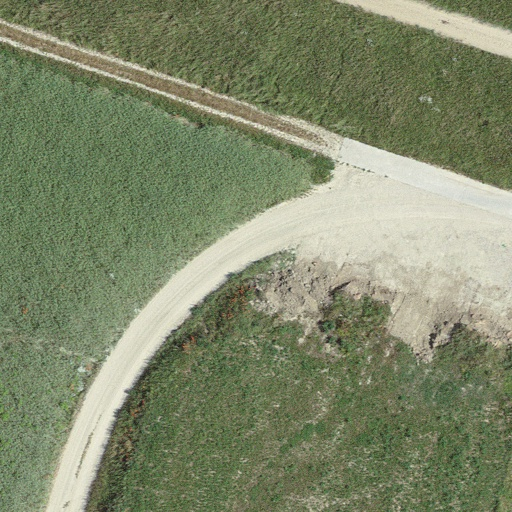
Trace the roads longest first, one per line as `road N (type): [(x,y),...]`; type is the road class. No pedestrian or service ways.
road 1 (track): [(511,213),(408,202),(304,220),(213,267),(133,354),(82,452),(64,511)]
road 2 (track): [(511,205),(0,34)]
